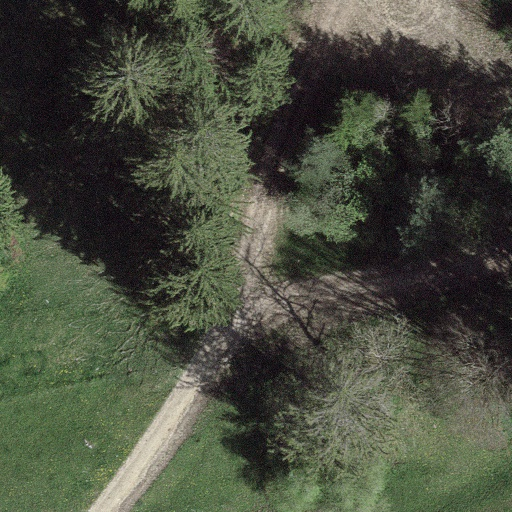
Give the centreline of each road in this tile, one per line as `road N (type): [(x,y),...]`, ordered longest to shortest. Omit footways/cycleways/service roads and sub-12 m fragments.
road 1 (track): [(103,511),(219,345),(307,308),(435,275),(511,244)]
road 2 (track): [(219,345),(335,0)]
